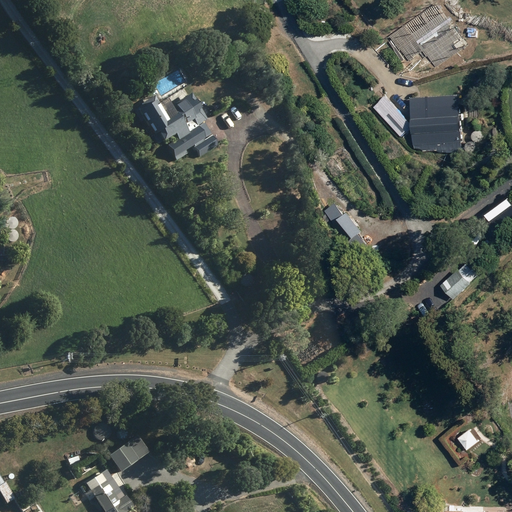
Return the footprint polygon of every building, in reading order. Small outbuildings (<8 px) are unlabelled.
[(221,145),(191,94),(171,105),(166,95),(138,112),(158,146),(176,135),(178,140),(167,146),(175,159),(194,148),(200,158),(221,145)] [(465,95),(414,94),(413,145),(464,145),(465,95)] [(374,223),(326,165),(302,185),(334,223),(341,217),(357,237),(374,223)] [(458,298),(484,273),(471,260),(445,285),(458,298)] [(460,438),(470,451),(483,441),(473,428),(460,438)] [(150,452),(138,434),(109,455),(120,473),(143,457),(150,452)] [(0,474),(0,492),(7,504),(15,498),(0,474)] [(112,478),(91,492),(103,509),(105,511),(126,511),(127,511),(134,507),(126,496),(124,496),(116,484),(112,478)] [(43,511),(37,502),(22,511),(43,511)]
